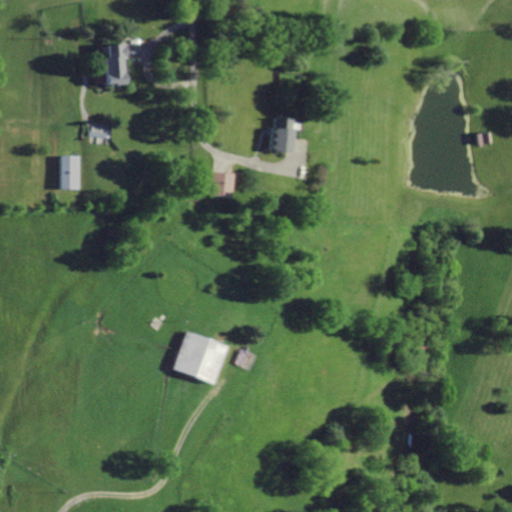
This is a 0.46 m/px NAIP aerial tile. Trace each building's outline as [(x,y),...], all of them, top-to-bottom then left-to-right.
[(103,45),(107,87),(127,86),(125,61),(129,60),(128,46),(128,43),(103,45)] [(269,118),(268,127),(264,127),(262,152),(287,154),(288,140),(290,120),(269,118)] [(478,143),(492,142),(491,131),(477,132),(478,143)] [(59,155),(58,190),(81,190),(81,156),(59,155)] [(214,170),(211,197),(230,199),(233,173),(214,170)] [(187,328),(172,370),(215,385),(229,343),(187,328)]
